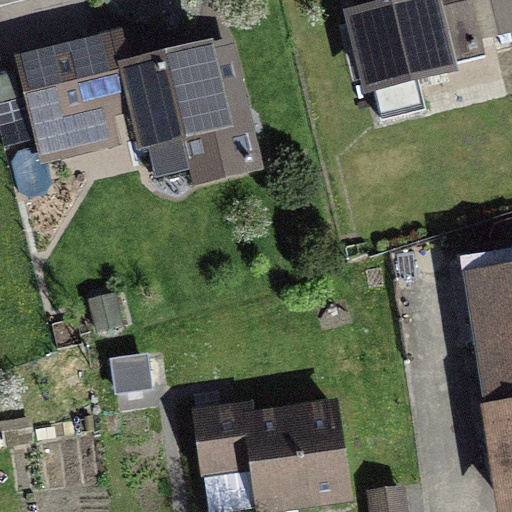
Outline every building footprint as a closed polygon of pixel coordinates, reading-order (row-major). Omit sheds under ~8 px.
[(450,0),(399,0),(341,13),(364,117),(422,104),(413,66),(463,55),(450,0)] [(511,32),(511,0),(484,0),(493,37),(511,32)] [(118,30),(10,58),(38,166),(165,133),(180,189),(252,171),(217,33),(125,57),(118,30)] [(511,254),(470,261),(507,505),(511,504),(511,254)] [(205,432),(214,511),(222,511),(345,499),(336,417),(205,432)] [(407,511),(401,479),(362,486),(366,511),(407,511)]
